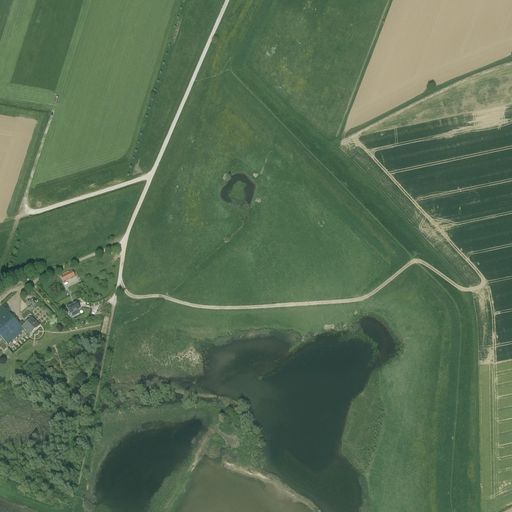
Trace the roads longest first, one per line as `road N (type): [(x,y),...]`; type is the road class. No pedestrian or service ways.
road 1 (track): [(115,301),(131,221),(192,82)]
road 2 (track): [(150,175),(21,213)]
road 3 (unknown): [(129,232),(15,289)]
